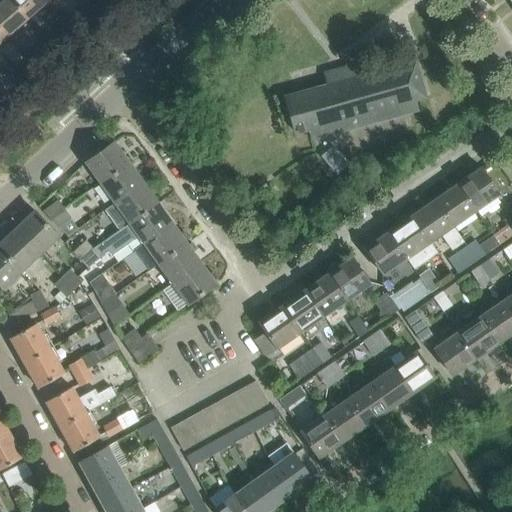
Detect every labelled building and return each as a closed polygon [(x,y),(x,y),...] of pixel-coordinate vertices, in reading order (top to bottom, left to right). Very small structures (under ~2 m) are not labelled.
[(0,0),(0,1),(1,3),(0,3),(0,26),(7,35),(29,16),(14,0),(0,0)] [(47,0),(14,0),(29,16),(47,0)] [(400,103),(421,97),(411,63),(406,64),(405,62),(401,63),(402,65),(358,77),(355,65),(341,69),(325,74),(329,85),(307,91),(285,98),(295,132),(308,129),(311,138),(403,113),(400,103)] [(114,141),(86,162),(100,182),(129,162),(114,141)] [(144,182),(129,162),(100,182),(115,203),(144,182)] [(486,174),(492,170),(488,164),(481,168),(486,174)] [(481,167),(457,184),(475,210),(499,194),(486,174),(481,168),(481,167)] [(345,173),(334,180),(339,188),(350,181),(345,173)] [(255,197),(269,189),(262,179),(249,188),(255,197)] [(119,229),(120,230),(131,223),(158,203),(144,182),(115,203),(105,210),(119,229)] [(457,184),(434,200),(463,241),(464,241),(453,225),(475,210),(457,184)] [(43,210),(50,218),(64,208),(58,199),(43,210)] [(434,200),(412,215),(430,242),(441,234),(452,249),(463,241),(434,200)] [(112,254),(138,236),(143,243),(134,249),(135,251),(173,223),(158,203),(131,223),(120,230),(119,229),(93,247),(94,248),(80,260),(87,267),(100,256),(108,250),(112,254)] [(64,208),(50,218),(58,226),(71,217),(64,208)] [(34,210),(16,227),(40,253),(59,236),(34,210)] [(412,215),(389,231),(407,258),(414,269),(437,253),(430,242),(412,215)] [(494,234),(497,238),(500,243),(511,235),(511,215),(505,221),(507,225),(494,234)] [(173,223),(135,251),(149,270),(158,263),(158,264),(187,243),(173,223)] [(16,227),(0,242),(0,247),(22,271),(40,253),(16,227)] [(365,248),(376,264),(383,274),(407,258),(389,231),(365,248)] [(466,246),(476,260),(485,254),(500,243),(497,238),(494,234),(479,244),(475,239),(466,246)] [(72,251),(80,260),(94,248),(93,247),(86,239),(72,251)] [(187,243),(158,264),(173,284),(202,264),(187,243)] [(476,260),(466,246),(448,258),(458,273),(476,260)] [(0,247),(0,284),(3,288),(22,271),(0,247)] [(352,257),(328,273),(347,299),(370,283),(352,257)] [(490,259),(480,266),(489,279),(499,272),(490,259)] [(202,264),(173,284),(187,304),(216,283),(202,264)] [(489,279),(480,266),(473,271),(482,284),(489,279)] [(69,268),(61,276),(74,289),(82,281),(69,268)] [(429,270),(420,277),(421,278),(420,278),(430,292),(439,286),(429,270)] [(89,282),(102,304),(116,294),(115,293),(116,293),(102,272),(89,282)] [(328,273),(305,289),(323,316),(347,299),(328,273)] [(74,289),(61,276),(53,284),(60,290),(53,297),(59,303),(74,289)] [(411,281),(389,296),(396,307),(398,309),(401,307),(403,311),(430,292),(420,278),(421,278),(420,277),(412,282),(411,281)] [(305,289),(283,305),(301,331),(323,316),(305,289)] [(2,320),(7,329),(49,305),(40,290),(30,296),(32,301),(2,320)] [(442,290),(433,297),(443,311),(453,305),(442,290)] [(396,307),(389,296),(386,292),(374,300),(380,311),(379,314),(383,320),(398,309),(396,307)] [(511,293),(503,300),(511,312),(511,293)] [(116,294),(102,304),(107,313),(121,302),(116,294)] [(511,312),(503,300),(480,315),(499,342),(511,333),(511,312)] [(87,325),(101,317),(93,304),(80,312),(87,325)] [(266,355),(282,344),(301,331),(283,305),(259,321),(265,332),(254,339),(266,355)] [(59,317),(54,308),(41,315),(46,325),(59,317)] [(433,334),(415,309),(404,317),(421,342),(433,334)] [(480,315),(457,331),(476,358),(499,342),(480,315)] [(358,316),(349,322),(359,336),(360,337),(369,331),(368,330),(358,316)] [(36,323),(10,337),(24,362),(50,348),(36,323)] [(135,328),(121,338),(128,348),(129,350),(130,352),(139,363),(159,349),(151,337),(150,336),(147,333),(141,337),(141,336),(135,328)] [(390,343),(380,328),(362,340),(372,355),(390,343)] [(433,348),(441,358),(452,375),(476,358),(457,331),(433,348)] [(95,352),(100,361),(120,350),(115,341),(95,352)] [(321,341),(312,347),(323,362),(331,356),(321,341)] [(288,364),(298,379),(323,362),(312,347),(288,364)] [(50,348),(24,362),(38,387),(64,373),(50,348)] [(417,351),(393,367),(411,393),(435,377),(417,351)] [(75,376),(87,369),(87,368),(100,361),(95,352),(69,366),(75,376)] [(334,360),(325,367),(335,381),(344,375),(334,360)] [(325,367),(316,373),(321,381),(326,388),(335,381),(325,367)] [(393,367),(370,383),(388,409),(411,393),(393,367)] [(87,369),(75,376),(80,385),(93,378),(87,369)] [(256,381),(244,387),(257,410),(269,403),(256,381)] [(370,383),(347,399),(365,425),(388,409),(370,383)] [(71,387),(46,401),(60,426),(85,412),(102,402),(115,394),(110,385),(97,393),(95,390),(78,399),(71,387)] [(244,387),(233,393),(246,416),(257,410),(244,387)] [(291,390),(279,399),(285,408),(298,399),(291,390)] [(233,393),(222,399),(235,422),(246,416),(233,393)] [(222,399),(212,405),(225,427),(235,422),(222,399)] [(347,399),(323,415),(342,441),(365,425),(347,399)] [(212,405),(202,410),(214,433),(225,427),(212,405)] [(271,409),(251,420),(256,430),(277,419),(271,409)] [(202,410),(191,416),(204,439),(214,433),(202,410)] [(73,451),(99,437),(85,412),(60,426),(73,451)] [(323,415),(302,430),(300,431),(319,457),(342,441),(323,415)] [(0,416),(0,436),(8,432),(0,416)] [(191,416),(181,422),(194,445),(204,439),(191,416)] [(157,418),(137,428),(143,439),(153,434),(159,445),(169,440),(157,418)] [(108,437),(123,429),(118,419),(103,427),(108,437)] [(251,420),(228,433),(233,443),(256,430),(251,420)] [(181,422),(170,428),(183,450),(194,445),(181,422)] [(8,432),(0,436),(0,468),(22,456),(8,432)] [(228,433),(206,445),(211,455),(218,452),(219,455),(228,450),(236,464),(238,463),(245,476),(251,474),(243,460),(242,460),(233,443),(228,433)] [(169,440),(159,445),(170,466),(180,461),(169,440)] [(206,445),(187,456),(192,466),(211,455),(206,445)] [(107,446),(79,461),(91,482),(118,467),(107,446)] [(293,452),(274,466),(292,492),(312,478),(293,452)] [(180,461),(170,466),(182,487),(191,481),(180,461)] [(274,466),(254,480),(273,506),(292,492),(274,466)] [(118,467),(91,482),(102,503),(130,488),(118,467)] [(254,480),(234,494),(247,511),(264,511),(273,506),(254,480)] [(191,481),(182,487),(193,507),(203,501),(191,481)] [(130,488),(102,503),(107,511),(136,511),(142,509),(130,488)] [(22,494),(13,499),(20,511),(22,511),(30,508),(22,494)] [(247,511),(234,494),(215,508),(217,511),(247,511)] [(208,511),(203,501),(193,507),(195,511),(208,511)]
